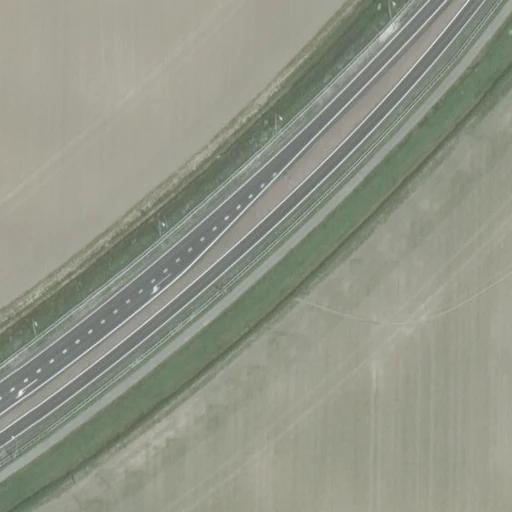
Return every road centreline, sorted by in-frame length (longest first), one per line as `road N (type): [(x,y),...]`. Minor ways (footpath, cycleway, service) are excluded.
road 1 (trunk): [(0,439),(232,251),(372,118),(471,0)]
road 2 (trunk): [(442,0),(177,254),(0,390)]
